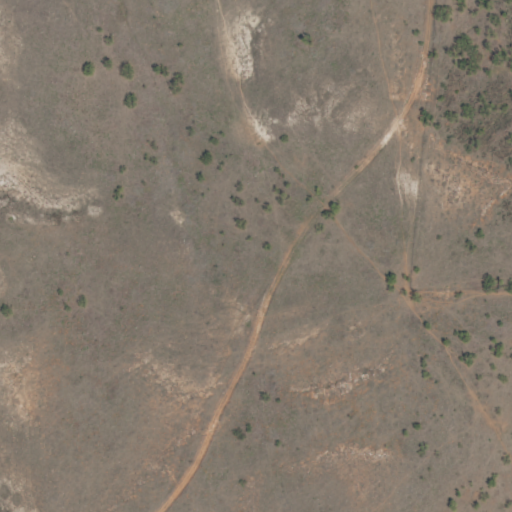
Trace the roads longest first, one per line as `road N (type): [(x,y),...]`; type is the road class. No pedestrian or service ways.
road 1 (residential): [(427,140),(385,145),(302,301),(234,377),(166,511)]
road 2 (residential): [(511,275),(468,260),(427,140)]
road 3 (residential): [(427,140),(450,0)]
